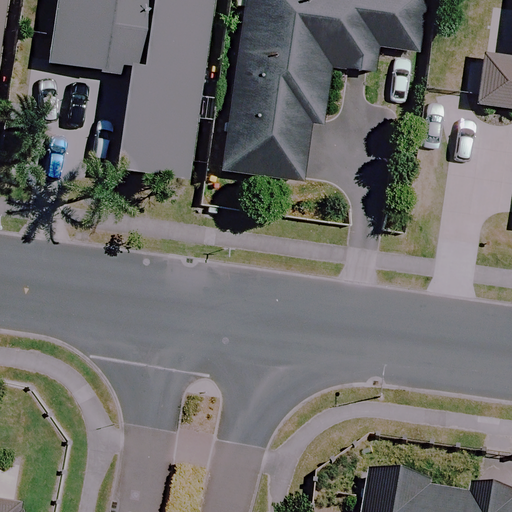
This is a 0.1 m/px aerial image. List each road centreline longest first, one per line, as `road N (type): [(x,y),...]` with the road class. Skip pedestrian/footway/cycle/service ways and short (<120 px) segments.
road 1 (tertiary): [(511,362),(215,319)]
road 2 (tertiary): [(215,319),(0,286)]
road 3 (residential): [(176,511),(215,319)]
